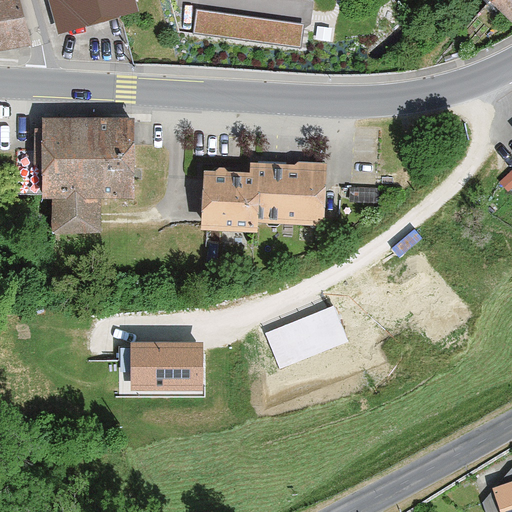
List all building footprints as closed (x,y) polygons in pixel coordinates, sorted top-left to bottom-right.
[(0,0),(0,49),(28,44),(16,0),(0,0)] [(49,0),(59,33),(138,11),(135,0),(49,0)] [(511,0),(490,0),(511,22),(511,21),(511,0)] [(200,7),(197,32),(307,44),(310,19),(200,7)] [(132,197),(132,120),(42,120),(42,198),(52,198),(52,215),(52,232),(103,232),(103,197),(132,197)] [(204,171),(202,231),(256,232),(256,223),(324,225),(325,165),(251,163),(250,172),(204,171)] [(204,336),(130,335),(131,387),(204,388),(204,336)] [(511,511),(511,482),(492,489),(500,511),(511,511)]
